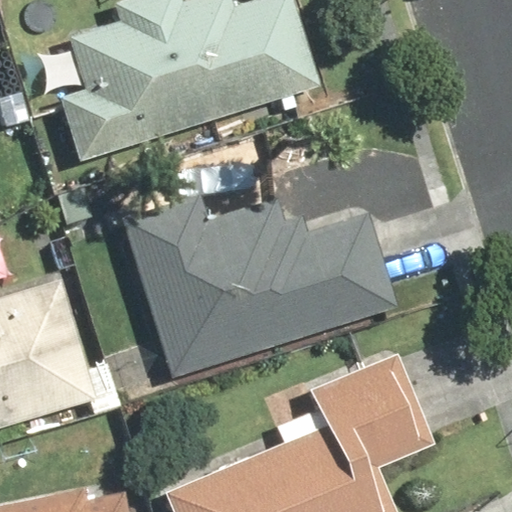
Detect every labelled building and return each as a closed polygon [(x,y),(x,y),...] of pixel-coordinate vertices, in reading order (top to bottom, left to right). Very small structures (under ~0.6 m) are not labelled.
[(42,100),(64,170),(311,90),(281,0),(247,0),(226,7),(223,0),(184,0),(176,3),(175,0),(120,0),(100,6),(106,22),(49,40),(66,92),(42,100)] [(105,226),(158,385),(388,309),(357,215),(287,238),(273,198),(196,223),(188,199),(105,226)] [(48,278),(0,293),(0,430),(89,401),(48,278)] [(143,491),(152,511),(384,511),(367,473),(429,447),(387,350),(293,390),(306,422),(143,491)] [(0,509),(0,511),(120,511),(116,488),(0,509)]
